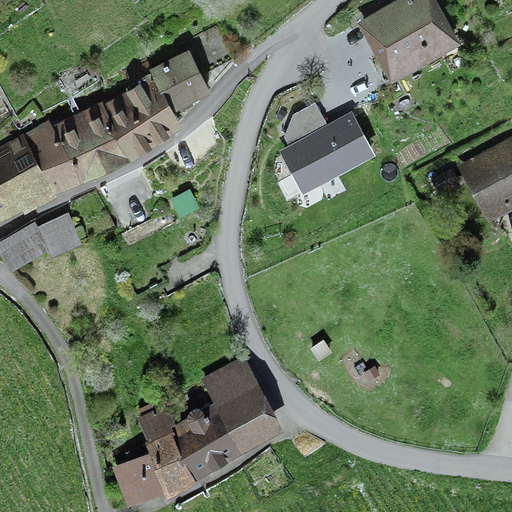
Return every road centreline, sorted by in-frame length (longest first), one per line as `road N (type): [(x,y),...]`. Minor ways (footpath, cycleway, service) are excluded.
road 1 (residential): [(507,471),(358,445),(279,398),(241,321),(224,234),(244,150),(268,80),(314,15)]
road 2 (residential): [(314,15),(134,162),(0,222)]
